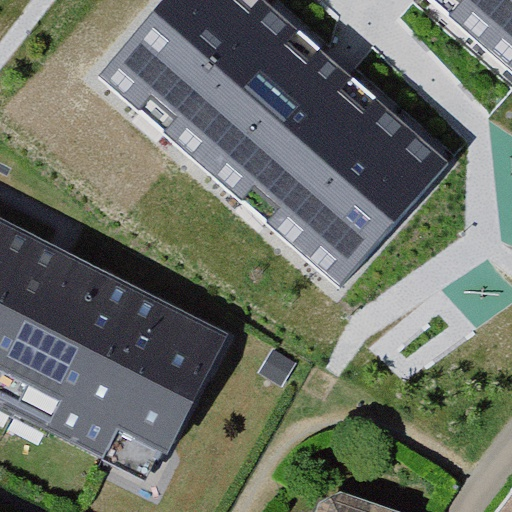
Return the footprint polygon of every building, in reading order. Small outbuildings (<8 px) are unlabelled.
[(459,121),(285,0),(162,0),(109,76),(365,255),(459,121)] [(511,0),(497,0),(511,10),(511,0)] [(0,228),(0,409),(99,459),(109,439),(158,464),(221,339),(62,260),(0,228)] [(423,511),(322,475),(308,511),(423,511)] [(511,511),(511,494),(498,511),(511,511)]
